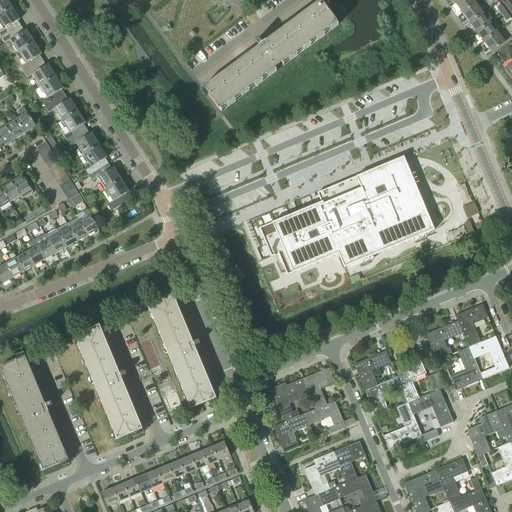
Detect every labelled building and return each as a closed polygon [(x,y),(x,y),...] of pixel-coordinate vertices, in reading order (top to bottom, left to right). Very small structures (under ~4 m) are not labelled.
[(7,0),(0,0),(0,14),(12,7),(7,0)] [(462,13),(475,3),(472,0),(459,0),(455,4),(462,13)] [(507,0),(506,0),(503,3),(508,9),(511,6),(507,0)] [(254,42),(259,46),(203,88),(219,110),(336,23),(320,1),(266,41),(261,36),(261,35),(254,42)] [(469,23),(483,13),(475,3),(462,13),(469,23)] [(500,4),(496,7),(501,14),(505,11),(500,4)] [(17,21),(19,19),(12,7),(0,14),(0,23),(3,29),(0,31),(0,35),(1,37),(20,26),(17,21)] [(506,20),(510,17),(505,11),(501,14),(506,20)] [(477,32),(490,23),(483,13),(469,23),(477,32)] [(484,42),(497,32),(490,23),(477,32),(484,42)] [(26,29),(23,31),(20,26),(1,37),(5,44),(10,40),(17,51),(33,41),(26,29)] [(484,42),(491,52),(504,42),(497,32),(484,42)] [(39,55),(41,54),(33,41),(17,51),(25,64),(20,67),(23,72),(42,60),(39,55)] [(511,45),(509,42),(503,47),(506,51),(511,45)] [(497,52),(499,56),(506,51),(503,47),(497,52)] [(48,64),(45,66),(42,60),(23,72),(27,78),(32,75),(39,86),(55,76),(48,64)] [(61,90),(63,88),(55,76),(39,86),(47,98),(42,101),(45,106),(63,94),(61,90)] [(70,98),(67,100),(63,94),(45,106),(49,113),(54,109),(61,120),(77,110),(70,98)] [(11,96),(4,100),(6,104),(14,99),(11,96)] [(22,116),(19,117),(16,119),(25,133),(36,126),(23,107),(18,110),(22,116)] [(33,107),(28,110),(31,115),(36,112),(33,107)] [(82,124),(85,123),(77,110),(61,120),(69,132),(64,136),(67,141),(85,129),(82,124)] [(35,121),(40,118),(36,113),(31,116),(35,121)] [(25,133),(16,119),(6,126),(14,140),(25,133)] [(0,140),(4,146),(14,140),(6,126),(0,129),(0,140)] [(71,147),(76,143),(83,155),(99,144),(91,133),(89,134),(85,129),(67,141),(71,147)] [(46,142),(36,149),(39,155),(49,148),(46,142)] [(104,159),(107,157),(99,144),(83,155),(91,167),(85,170),(89,175),(107,164),(104,159)] [(42,159),(53,153),(49,148),(39,155),(42,159)] [(46,165),(56,158),(53,153),(42,159),(46,165)] [(290,215),(259,228),(261,234),(266,245),(271,256),(271,257),(274,255),(278,254),(286,272),(287,275),(338,254),(339,257),(344,267),(348,266),(372,256),(412,239),(427,233),(434,230),(434,229),(415,186),(409,171),(406,164),(405,161),(403,157),(390,162),(383,165),(377,168),(352,178),(317,193),(318,195),(321,202),(314,205),(297,212),(293,214),(290,215)] [(49,170),(59,163),(56,158),(46,165),(49,170)] [(52,175),(62,168),(59,163),(49,170),(52,175)] [(113,167),(111,169),(107,164),(89,175),(92,181),(98,178),(105,189),(121,179),(113,167)] [(55,180),(66,174),(62,168),(52,175),(55,180)] [(59,185),(69,179),(66,174),(55,180),(59,185)] [(31,189),(22,175),(11,182),(20,195),(31,189)] [(62,190),(72,184),(69,179),(59,185),(62,190)] [(121,179),(105,189),(113,201),(107,205),(111,210),(113,209),(114,209),(120,205),(120,204),(129,198),(126,193),(129,191),(121,179)] [(20,195),(11,182),(1,189),(10,202),(20,195)] [(65,195),(75,188),(72,184),(62,190),(65,195)] [(68,200),(78,194),(75,188),(65,195),(68,200)] [(0,208),(10,202),(1,189),(0,189),(0,208)] [(74,206),(83,201),(79,194),(70,199),(74,206)] [(57,206),(56,207),(58,209),(60,213),(66,210),(62,203),(57,206)] [(31,212),(32,213),(34,217),(45,211),(42,205),(31,212)] [(78,219),(77,217),(77,218),(87,235),(98,229),(87,209),(82,212),(84,216),(78,219)] [(55,211),(48,215),(50,220),(56,217),(55,211)] [(24,218),(26,221),(34,217),(32,213),(24,218)] [(42,218),(37,221),(40,226),(45,223),(42,218)] [(67,224),(69,228),(77,242),(87,235),(77,218),(67,224)] [(16,228),(23,223),(20,219),(13,224),(16,228)] [(5,234),(12,229),(10,226),(9,226),(7,222),(3,224),(5,229),(2,230),(5,234)] [(26,227),(29,232),(38,227),(35,222),(26,227)] [(77,242),(69,228),(58,234),(66,247),(77,242)] [(16,233),(19,238),(26,234),(23,229),(16,233)] [(44,234),(56,253),(66,247),(58,234),(56,229),(45,235),(44,234)] [(45,260),(56,253),(44,234),(34,240),(45,260)] [(5,239),(8,244),(16,240),(13,235),(5,239)] [(29,242),(33,248),(27,252),(34,265),(45,260),(34,240),(29,242)] [(23,246),(19,248),(22,254),(16,258),(23,272),(34,265),(27,252),(23,246)] [(9,255),(12,260),(5,264),(13,278),(23,272),(16,258),(13,253),(9,255)] [(0,279),(2,284),(11,279),(13,278),(5,264),(0,266),(0,279)] [(147,305),(168,355),(190,409),(215,398),(196,350),(202,348),(198,340),(192,342),(173,295),(147,305)] [(463,332),(463,333),(469,347),(469,348),(481,342),(473,323),(487,317),(482,304),(455,315),(458,321),(463,332)] [(437,361),(443,358),(452,355),(449,347),(447,348),(444,340),(463,333),(463,332),(458,321),(426,334),(437,361)] [(99,325),(74,336),(74,337),(116,439),(142,429),(99,326),(99,325)] [(481,342),(469,348),(474,358),(488,353),(494,367),(480,373),(482,379),(509,368),(495,336),(481,342)] [(465,371),(450,377),(456,390),(482,379),(480,373),(474,358),(469,348),(469,347),(457,352),(465,371)] [(354,364),(365,391),(378,385),(372,371),(391,363),(386,351),(354,364)] [(0,366),(43,470),(68,459),(25,356),(0,366)] [(437,361),(441,372),(447,369),(443,358),(437,361)] [(401,389),(400,389),(406,403),(407,404),(420,398),(412,379),(426,373),(420,360),(394,371),(396,377),(401,389)] [(314,375),(313,374),(302,379),(309,395),(315,409),(326,405),(323,398),(321,399),(315,385),(326,380),(328,385),(334,383),(328,368),(322,370),(323,372),(314,375)] [(427,377),(433,392),(439,390),(445,387),(439,372),(427,377)] [(378,385),(365,391),(376,417),(388,412),(382,397),(400,389),(401,389),(396,377),(378,385)] [(285,383),(270,389),(279,408),(280,407),(283,416),(282,417),(284,422),(285,422),(299,416),(297,411),(292,413),(287,401),(301,395),(303,398),(309,395),(302,379),(290,384),(286,385),(285,383)] [(431,407),(440,427),(453,422),(439,390),(433,392),(420,398),(407,404),(412,415),(413,415),(431,407)] [(326,405),(315,409),(305,414),(309,425),(316,422),(315,419),(328,414),(333,425),(328,427),(331,433),(345,427),(343,421),(341,422),(338,413),(339,412),(336,405),(335,405),(333,402),(326,405)] [(413,415),(412,415),(407,404),(406,403),(396,408),(404,427),(383,436),(389,449),(421,435),(413,415)] [(511,404),(496,411),(498,417),(503,429),(502,429),(508,443),(509,443),(511,441),(511,404)] [(484,436),(502,429),(503,429),(496,411),(478,419),(480,424),(466,430),(477,457),(483,454),(490,451),(484,436)] [(301,425),(302,428),(309,425),(305,414),(299,416),(285,422),(284,422),(274,426),(276,430),(275,431),(278,438),(279,437),(283,446),(281,447),(284,453),(298,447),(296,441),(291,443),(286,431),(301,425)] [(439,436),(436,429),(421,435),(424,442),(439,436)] [(353,471),(351,472),(347,463),(365,456),(359,441),(353,444),(354,445),(344,449),(344,447),(337,450),(337,452),(334,453),(340,468),(346,482),(356,478),(353,471)] [(230,456),(224,442),(213,446),(219,460),(230,456)] [(511,451),(509,443),(508,443),(497,448),(505,467),(490,473),(496,486),(511,479),(511,451)] [(219,460),(213,446),(202,451),(207,465),(219,460)] [(207,465),(202,451),(191,456),(196,470),(207,465)] [(315,495),(315,494),(315,495),(329,489),(327,483),(322,485),(318,474),(331,468),(332,471),(340,468),(334,453),(333,453),(333,452),(315,459),(317,464),(305,469),(307,473),(306,473),(309,480),(310,480),(314,489),(312,489),(315,495)] [(477,457),(481,468),(487,465),(483,454),(477,457)] [(196,470),(191,456),(179,460),(185,474),(196,470)] [(443,490),(447,500),(448,502),(449,502),(461,498),(460,497),(452,478),(467,472),(462,459),(435,470),(437,475),(438,475),(443,487),(442,487),(443,490)] [(185,474),(179,460),(168,465),(174,479),(185,474)] [(174,479),(168,465),(157,469),(163,483),(174,479)] [(163,483),(157,469),(146,474),(152,488),(163,483)] [(435,470),(403,483),(415,511),(425,511),(430,510),(424,497),(443,490),(442,487),(443,487),(438,475),(437,475),(435,470)] [(152,488),(146,474),(135,479),(141,493),(152,488)] [(365,479),(364,475),(356,478),(346,482),(334,487),(339,498),(346,495),(345,492),(359,487),(364,498),(359,500),(361,506),(362,506),(374,501),(376,500),(373,494),(372,495),(368,486),(369,485),(366,478),(365,479)] [(476,478),(470,480),(475,491),(481,489),(476,478)] [(141,493),(135,479),(124,483),(130,497),(141,493)] [(130,497),(124,483),(113,488),(119,502),(130,497)] [(192,492),(190,487),(179,492),(181,496),(192,492)] [(315,495),(305,499),(306,503),(305,504),(308,511),(310,510),(310,511),(334,511),(334,510),(330,511),(320,511),(317,504),(331,498),(332,501),(339,498),(334,487),(329,489),(315,495)] [(101,493),(107,507),(119,502),(113,488),(101,493)] [(475,511),(490,511),(481,489),(475,491),(460,497),(461,498),(449,502),(453,511),(457,511),(473,506),(475,511)] [(196,500),(194,495),(183,500),(185,505),(196,500)] [(253,511),(248,500),(237,505),(239,511),(253,511)] [(376,505),(374,501),(362,506),(361,506),(351,510),(346,511),(378,511),(379,511),(380,511),(377,504),(376,505)] [(452,511),(448,502),(438,507),(439,511),(452,511)]
